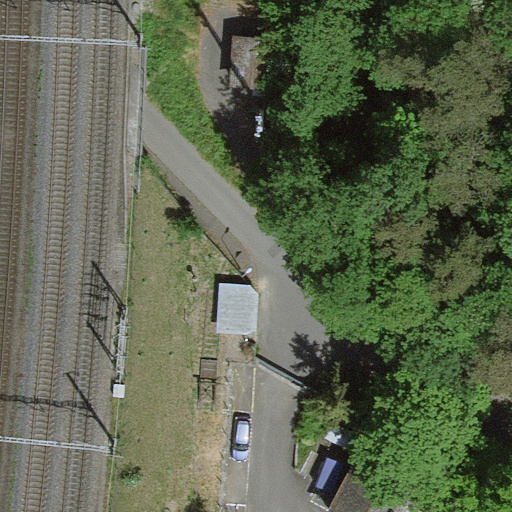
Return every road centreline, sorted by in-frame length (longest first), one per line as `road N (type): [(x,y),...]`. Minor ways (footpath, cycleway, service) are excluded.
road 1 (unclassified): [(32,0),(288,266)]
road 2 (unclassified): [(511,434),(342,316),(288,266)]
